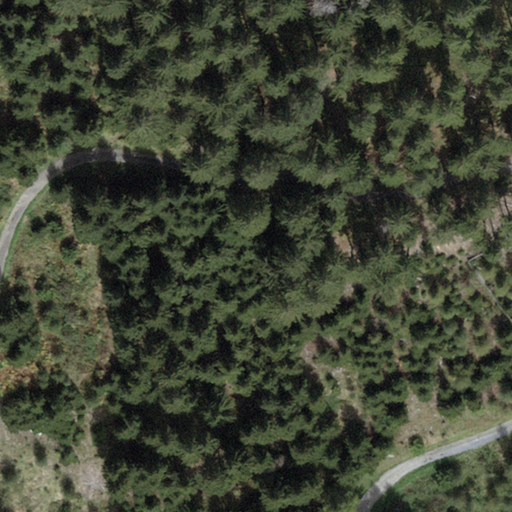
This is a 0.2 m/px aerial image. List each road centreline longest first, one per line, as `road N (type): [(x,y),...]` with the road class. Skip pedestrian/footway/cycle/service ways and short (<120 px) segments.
road 1 (track): [(0,260),(39,174),(85,153),(384,190),(511,172)]
road 2 (track): [(511,423),(392,471),(363,511)]
